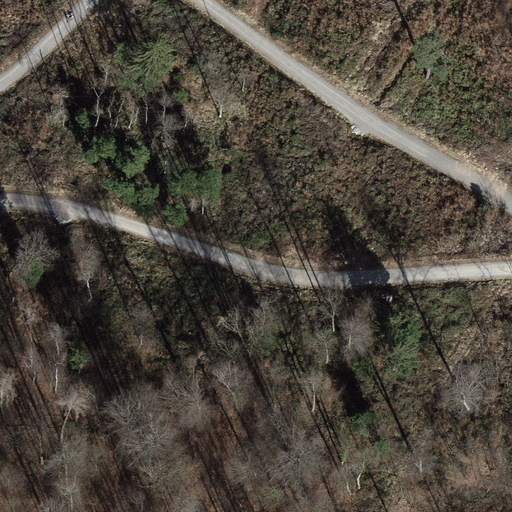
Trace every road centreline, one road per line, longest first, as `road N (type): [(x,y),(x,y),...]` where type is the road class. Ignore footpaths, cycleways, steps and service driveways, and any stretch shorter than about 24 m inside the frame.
road 1 (track): [(0,201),(88,211),(293,275),(511,269)]
road 2 (track): [(211,0),(293,68),(511,214)]
road 3 (track): [(0,84),(91,0)]
